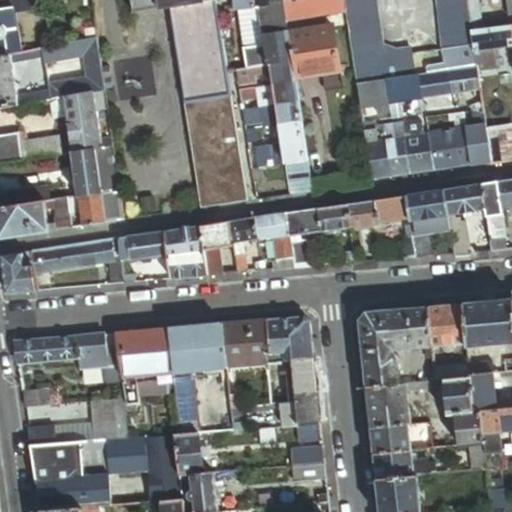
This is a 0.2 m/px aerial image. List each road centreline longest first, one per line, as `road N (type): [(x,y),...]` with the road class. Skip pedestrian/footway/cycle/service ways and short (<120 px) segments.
road 1 (residential): [(0,318),(333,288)]
road 2 (residential): [(333,288),(357,511)]
road 3 (residential): [(333,288),(511,272)]
road 4 (residential): [(0,354),(23,511)]
